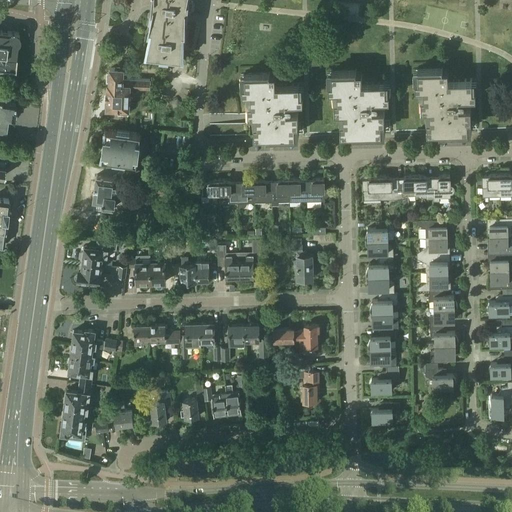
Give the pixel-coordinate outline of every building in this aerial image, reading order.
[(151,29),(150,36),(148,46),(149,46),(148,54),(185,59),(185,33),(187,33),(187,17),(187,11),(192,12),(193,2),(188,1),(188,0),(153,0),(153,6),(152,18),(150,29),(151,29)] [(0,30),(0,65),(15,67),(19,32),(0,30)] [(108,83),(107,108),(119,108),(119,113),(129,114),(130,87),(150,88),(151,79),(123,78),(124,68),(111,68),(110,83),(108,83)] [(246,73),(243,74),(243,84),(243,92),(248,92),(249,102),(249,113),(249,116),(249,123),(249,124),(249,134),(249,135),(250,135),(255,135),(296,134),(305,133),(305,136),(306,136),(331,136),(331,135),(331,133),(341,132),(342,132),(382,131),(391,131),(391,134),(392,134),(417,134),(417,133),(417,130),(428,130),(468,129),(478,129),(478,132),(479,132),(504,131),(504,128),(511,127),(511,113),(492,107),(492,96),(482,96),(476,97),(476,89),(473,89),(472,78),(465,79),(451,79),(448,79),(448,68),(418,69),(415,69),(415,80),(416,87),(421,87),(421,98),(395,99),(391,99),(390,99),(389,91),(386,91),(386,81),(379,81),(364,81),(362,81),(362,71),(332,71),(329,71),(329,82),(329,90),(335,89),(335,100),(309,101),(303,101),(303,93),(300,93),(300,83),(293,83),(278,83),(276,84),(275,73),(246,73)] [(0,82),(0,90),(9,91),(10,84),(0,82)] [(0,132),(6,134),(9,118),(12,118),(12,117),(16,118),(16,116),(17,116),(17,113),(17,111),(14,110),(15,102),(9,101),(10,97),(3,96),(4,91),(0,90),(0,132)] [(140,148),(141,143),(140,141),(141,134),(106,130),(105,137),(104,138),(102,154),(103,154),(102,161),(137,165),(137,158),(138,158),(139,152),(140,152),(141,152),(142,151),(142,150),(142,149),(141,149),(141,148),(140,148)] [(491,173),(489,173),(489,174),(482,174),(483,196),(501,196),(500,172),(498,172),(495,172),(493,172),(491,173)] [(502,172),(500,172),(501,196),(511,195),(511,173),(511,174),(511,173),(509,173),(507,172),(504,172),(502,172)] [(433,175),(433,198),(433,201),(440,200),(440,197),(451,197),(451,194),(452,194),(453,194),(453,193),(454,193),(455,192),(455,191),(455,190),(455,189),(455,188),(454,187),(454,186),(453,186),(452,185),(451,185),(450,173),(448,173),(446,173),(443,174),(441,174),(439,175),(433,175)] [(405,195),(416,195),(415,174),(413,174),(411,174),(408,174),(406,175),(404,175),(404,176),(398,176),(399,198),(405,198),(405,195)] [(427,198),(433,198),(433,175),(427,176),(427,175),(425,174),(422,174),(420,174),(418,174),(415,174),(416,195),(427,195),(427,198)] [(95,192),(93,206),(95,208),(102,208),(104,207),(104,206),(114,208),(117,189),(118,189),(122,188),(123,182),(122,180),(120,179),(117,176),(115,177),(97,175),(94,191),(95,192)] [(371,176),(369,176),(369,177),(363,177),(363,199),(381,199),(381,175),(378,175),(376,175),(374,175),(371,176)] [(383,175),(381,175),(381,199),(399,198),(398,176),(392,176),(390,175),(387,175),(385,175),(383,175)] [(307,179),(307,201),(325,200),(325,197),(326,197),(327,197),(328,196),(328,195),(329,195),(329,194),(329,193),(329,192),(329,191),(328,190),(327,189),(326,189),(326,188),(325,188),(324,176),(322,176),(320,176),(317,177),(315,177),(313,178),(307,179)] [(272,179),(273,202),(273,205),(279,205),(279,202),(290,201),(289,177),(286,177),(284,177),(282,178),(280,178),(278,179),(272,179)] [(291,177),(289,177),(290,201),(307,201),(307,179),(301,179),(301,178),(298,178),(296,177),(294,177),(291,177)] [(246,179),(243,180),(237,180),(238,203),(255,202),(254,178),(252,178),(250,178),(248,178),(246,179)] [(255,202),(273,202),(272,179),(266,180),(266,179),(263,178),(261,178),(258,178),(254,178),(255,202)] [(218,179),(216,179),(212,180),(208,180),(208,181),(202,181),(203,206),(210,206),(210,203),(220,203),(220,179),(218,179)] [(238,203),(237,180),(231,181),(231,180),(229,179),(227,179),(224,179),(222,179),(220,179),(220,203),(238,203)] [(0,245),(3,246),(5,230),(7,218),(10,218),(11,212),(7,212),(9,199),(0,197),(0,245)] [(490,236),(511,235),(511,226),(511,225),(511,217),(488,218),(488,233),(490,233),(490,236)] [(426,237),(448,237),(448,234),(450,234),(450,219),(417,220),(417,223),(426,225),(426,237)] [(380,221),(380,227),(368,227),(368,230),(367,231),(367,233),(366,234),(366,235),(366,237),(365,238),(365,239),(388,239),(388,232),(393,231),(393,220),(380,221)] [(323,227),(308,227),(308,235),(323,235),(323,227)] [(488,238),(488,253),(511,252),(511,236),(511,235),(490,236),(490,238),(488,238)] [(302,255),(302,244),(302,236),(291,236),(291,244),(291,251),(298,251),(298,255),(298,278),(313,278),(312,255),(302,255)] [(448,237),(426,237),(426,243),(418,252),(418,255),(450,254),(450,239),(448,239),(448,237)] [(83,262),(102,264),(103,256),(108,256),(110,239),(98,239),(97,247),(85,246),(84,252),(82,252),(81,259),(83,259),(83,262)] [(368,247),(369,248),(369,251),(381,251),(381,257),(394,256),(394,246),(389,245),(388,239),(365,239),(366,241),(366,242),(366,243),(367,245),(367,246),(368,247)] [(511,252),(488,253),(489,268),(491,268),(491,271),(511,269),(511,252)] [(151,261),(152,282),(166,282),(166,265),(172,265),(171,253),(165,253),(165,257),(159,257),(159,260),(151,261)] [(152,282),(151,261),(143,261),(143,257),(137,257),(137,254),(131,254),(131,266),(137,265),(137,282),(152,282)] [(247,261),(240,261),(241,277),(253,277),(255,277),(254,254),(247,254),(247,261)] [(427,262),(427,272),(449,271),(448,269),(451,269),(450,254),(418,255),(418,258),(427,262)] [(227,277),(241,277),(240,261),(233,261),(233,255),(226,255),(226,278),(227,277)] [(189,263),(189,256),(182,257),(182,263),(182,281),(197,281),(197,280),(196,263),(189,263)] [(366,274),(366,275),(389,275),(389,268),(394,267),(394,256),(381,257),(381,263),(369,263),(369,266),(368,267),(368,269),(367,270),(367,271),(367,272),(366,274)] [(206,280),(210,280),(210,260),(203,261),(203,260),(196,260),(196,263),(197,280),(200,280),(200,281),(206,281),(206,280)] [(105,264),(102,264),(83,262),(82,268),(80,268),(78,280),(81,280),(81,281),(82,282),(82,283),(83,283),(84,283),(85,283),(86,283),(87,283),(88,282),(89,281),(99,282),(101,273),(104,273),(105,264)] [(119,266),(118,277),(125,278),(127,267),(119,266)] [(511,269),(491,271),(491,273),(489,273),(489,288),(511,287),(511,269)] [(449,271),(427,272),(427,281),(418,287),(419,290),(429,290),(442,289),(451,289),(451,274),(449,274),(449,271)] [(382,293),(385,293),(395,292),(395,282),(390,281),(389,275),(366,275),(366,277),(367,278),(367,279),(368,281),(368,282),(369,283),(370,284),(370,287),(382,287),(382,293)] [(435,301),(435,307),(458,307),(458,305),(458,304),(457,302),(457,301),(456,300),(455,299),(455,298),(455,295),(443,295),(442,289),(429,290),(430,300),(435,301)] [(398,292),(395,292),(385,293),(385,299),(373,299),(373,302),(372,303),(372,304),(371,306),(371,307),(370,308),(370,310),(370,311),(393,310),(393,304),(398,303),(398,292)] [(499,301),(489,301),(490,313),(510,312),(510,306),(511,304),(511,294),(499,295),(499,301)] [(430,325),(443,325),(443,319),(455,319),(455,316),(456,314),(457,313),(457,312),(457,311),(458,309),(458,308),(458,307),(435,307),(435,313),(430,315),(430,325)] [(386,323),(386,328),(386,329),(396,328),(396,329),(399,329),(399,318),(394,317),(393,310),(370,311),(370,313),(371,314),(371,315),(371,316),(372,318),(373,319),(374,320),(374,323),(386,323)] [(500,332),(490,332),(491,344),(510,343),(510,337),(511,335),(511,318),(505,319),(505,325),(500,326),(500,332)] [(201,341),(201,322),(187,323),(187,341),(201,341)] [(201,322),(201,341),(215,341),(215,322),(201,322)] [(150,338),(149,323),(135,324),(135,342),(144,342),(144,338),(150,338)] [(149,323),(150,338),(158,338),(158,342),(173,341),(173,342),(181,342),(181,330),(166,330),(166,323),(149,323)] [(259,323),(244,324),(245,339),(260,339),(259,323)] [(245,342),(245,339),(244,324),(229,324),(230,343),(245,342)] [(305,329),(299,330),(299,338),(305,337),(305,346),(318,346),(318,331),(320,331),(319,324),(305,324),(305,329)] [(436,337),(436,343),(459,343),(459,341),(459,340),(458,338),(458,337),(457,336),(456,335),(456,334),(455,331),(444,331),(443,325),(430,325),(431,336),(436,337)] [(295,338),(299,338),(299,330),(295,330),(295,328),(273,328),(274,342),(295,341),(295,338)] [(368,345),(368,347),(392,347),(391,340),(396,339),(396,329),(396,328),(386,329),(386,328),(383,328),(383,335),(371,335),(371,338),(370,339),(370,340),(369,342),(369,343),(368,344),(368,345)] [(73,344),(94,347),(105,348),(106,340),(98,339),(99,332),(95,332),(96,330),(87,329),(86,331),(75,329),(73,344)] [(116,349),(115,356),(121,356),(123,340),(117,340),(116,349)] [(431,362),(438,361),(444,361),(444,355),(456,355),(456,352),(457,350),(457,349),(458,348),(458,347),(459,345),(459,344),(459,343),(436,343),(436,349),(431,351),(431,362)] [(72,351),(71,357),(92,360),(95,361),(96,354),(93,354),(94,347),(73,344),(73,345),(71,346),(71,349),(72,351)] [(221,347),(221,357),(221,360),(230,360),(230,347),(221,347)] [(371,355),(372,356),(372,359),(384,359),(384,365),(387,365),(397,365),(397,354),(392,353),(392,347),(368,347),(368,349),(369,350),(369,352),(370,353),(370,354),(371,355)] [(501,363),(491,363),(491,375),(511,374),(511,367),(511,366),(511,351),(511,352),(511,356),(501,357),(501,363)] [(92,360),(71,357),(69,371),(81,373),(80,382),(92,383),(94,368),(91,368),(92,360)] [(439,368),(438,361),(431,362),(426,362),(426,375),(434,379),(434,386),(454,385),(454,373),(444,374),(443,368),(439,368)] [(399,365),(397,365),(387,365),(387,371),(382,372),(382,378),(372,378),(372,390),(392,389),(392,383),(400,378),(399,365)] [(305,383),(304,383),(304,401),(317,401),(317,387),(319,387),(319,370),(309,370),(309,371),(305,371),(305,383)] [(246,373),(238,374),(239,386),(247,385),(246,373)] [(90,399),(92,383),(80,382),(79,391),(67,389),(65,403),(86,405),(87,398),(90,399)] [(220,394),(216,394),(212,395),(211,383),(204,384),(205,397),(212,396),(215,414),(221,413),(221,415),(229,414),(226,391),(220,392),(220,394)] [(499,394),(492,395),(492,415),(504,414),(504,404),(510,404),(510,399),(511,399),(511,386),(502,387),(499,394)] [(151,402),(151,403),(145,404),(146,410),(152,410),(153,421),(167,419),(165,404),(172,403),(170,389),(158,391),(159,401),(151,402)] [(226,391),(229,414),(236,413),(236,412),(242,411),(240,390),(226,391)] [(185,409),(181,410),(182,416),(186,415),(186,417),(200,415),(198,398),(184,399),(185,409)] [(383,408),(373,408),(373,420),(393,419),(393,413),(400,408),(400,401),(383,402),(383,408)] [(86,405),(65,403),(64,417),(84,419),(85,412),(88,412),(89,406),(86,405)] [(133,409),(115,411),(114,407),(109,408),(108,419),(115,418),(116,426),(134,424),(133,409)] [(84,419),(64,417),(62,434),(70,434),(70,432),(83,434),(83,431),(86,432),(87,420),(87,419),(84,419)]
